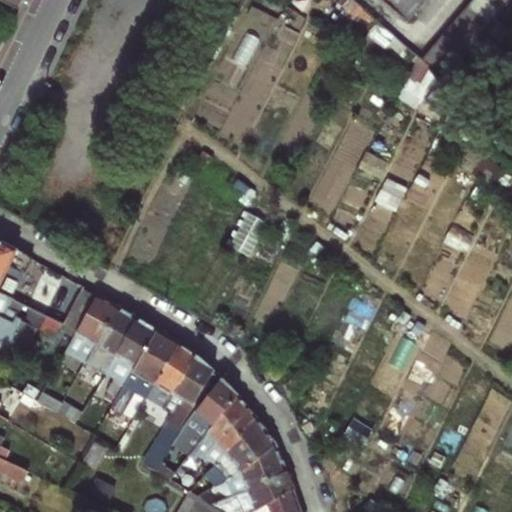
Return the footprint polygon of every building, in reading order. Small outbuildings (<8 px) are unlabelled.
[(22,0),(0,0),(19,9),(22,0)] [(426,0),(382,0),(408,22),(426,0)] [(511,0),(472,0),(422,60),(444,80),(511,0)] [(0,53),(1,54),(8,32),(0,27),(0,53)] [(234,243),(251,252),(268,220),(251,211),(234,243)] [(0,240),(0,293),(17,302),(27,307),(34,311),(44,316),(63,326),(67,319),(84,287),(70,279),(28,255),(0,240)] [(81,326),(98,295),(84,287),(67,319),(81,326)] [(0,293),(0,318),(13,324),(17,317),(21,319),(22,315),(13,311),(17,302),(0,293)] [(117,306),(98,295),(81,326),(77,334),(85,338),(76,354),(87,359),(117,306)] [(27,307),(17,302),(13,311),(22,315),(27,307)] [(117,306),(87,359),(86,361),(89,362),(84,370),(93,375),(101,359),(110,364),(137,318),(117,306)] [(44,316),(34,311),(28,323),(37,327),(38,328),(44,316)] [(13,324),(0,318),(0,343),(6,346),(6,345),(19,351),(28,333),(33,335),(37,327),(28,323),(21,319),(17,317),(13,324)] [(106,394),(117,400),(157,330),(137,318),(110,364),(105,374),(114,379),(106,394)] [(157,330),(117,400),(114,406),(124,412),(135,392),(143,378),(154,383),(178,342),(157,330)] [(213,371),(178,342),(154,383),(147,395),(165,406),(164,408),(171,412),(166,421),(171,424),(163,436),(174,444),(183,429),(180,427),(213,371)] [(143,378),(135,392),(146,397),(147,395),(154,383),(143,378)] [(13,388),(0,379),(0,394),(61,430),(67,420),(57,414),(39,403),(13,388)] [(170,482),(204,438),(237,396),(222,379),(184,427),(193,433),(160,477),(170,482)] [(205,455),(214,463),(256,418),(238,396),(237,396),(204,438),(212,445),(205,455)] [(0,399),(0,414),(9,419),(15,407),(0,399)] [(74,409),(63,403),(57,414),(67,420),(67,421),(74,409)] [(209,469),(224,479),(275,445),(256,418),(214,463),(209,469)] [(275,445),(224,479),(214,485),(225,500),(233,495),(284,468),(275,445)] [(151,456),(144,467),(155,474),(162,462),(151,456)] [(242,508),(245,511),(255,511),(293,490),(284,468),(233,495),(239,504),(236,505),(239,510),(242,508)] [(204,492),(195,485),(187,493),(195,498),(204,492)] [(299,511),(293,490),(255,511),(299,511)] [(218,511),(211,507),(202,502),(195,498),(187,493),(183,491),(170,511),(218,511)] [(210,496),(206,491),(204,492),(195,498),(202,502),(210,496)]
